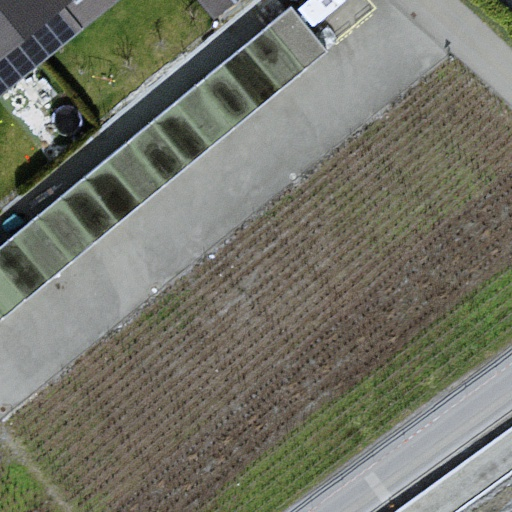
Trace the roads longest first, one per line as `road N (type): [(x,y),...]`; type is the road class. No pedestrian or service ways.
road 1 (residential): [(345,511),(511,394)]
road 2 (residential): [(511,83),(414,0)]
